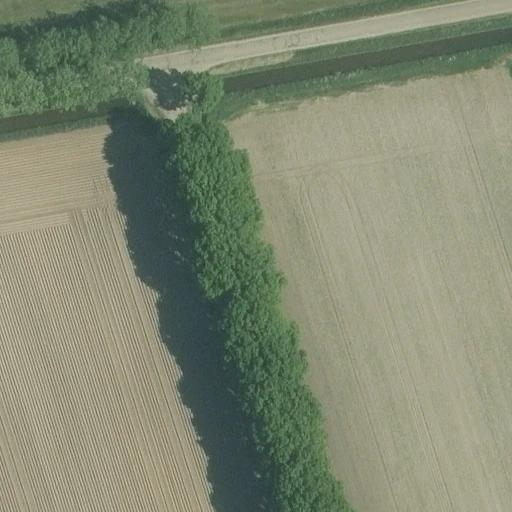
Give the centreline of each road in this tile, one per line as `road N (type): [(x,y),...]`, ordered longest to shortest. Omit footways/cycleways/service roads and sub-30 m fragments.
road 1 (unclassified): [(299,511),(160,64)]
road 2 (unclassified): [(160,64),(511,3)]
road 3 (unclassified): [(0,92),(160,64)]
